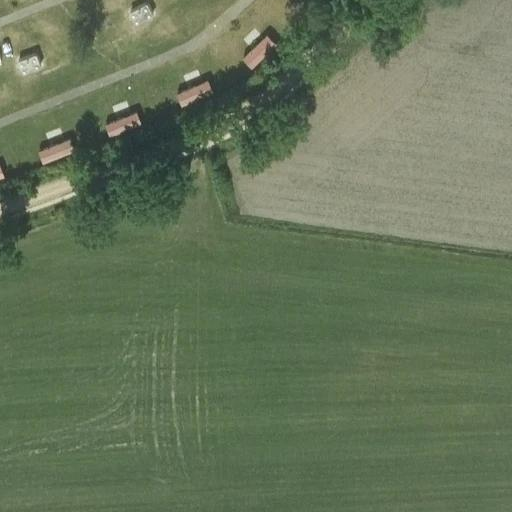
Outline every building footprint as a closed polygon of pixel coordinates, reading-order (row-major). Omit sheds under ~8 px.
[(133,11),(138,22),(157,14),(152,2),(133,11)] [(42,53),(22,58),(25,71),(45,66),(42,53)] [(187,102),(216,87),(211,77),(182,93),(187,102)] [(140,109),(110,122),(115,134),(145,121),(140,109)] [(42,148),(47,161),(80,148),(75,134),(42,148)] [(5,162),(0,163),(0,177),(9,175),(5,162)]
